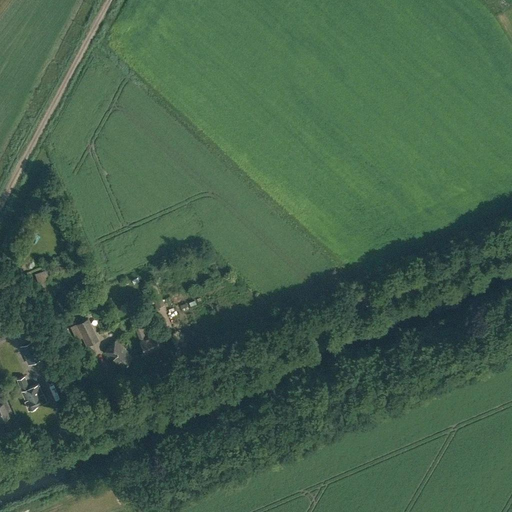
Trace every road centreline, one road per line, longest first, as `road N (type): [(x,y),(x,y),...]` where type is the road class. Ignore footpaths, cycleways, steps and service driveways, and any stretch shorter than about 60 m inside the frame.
road 1 (unclassified): [(511,239),(0,462)]
road 2 (track): [(511,307),(36,511)]
road 3 (track): [(108,0),(0,204)]
